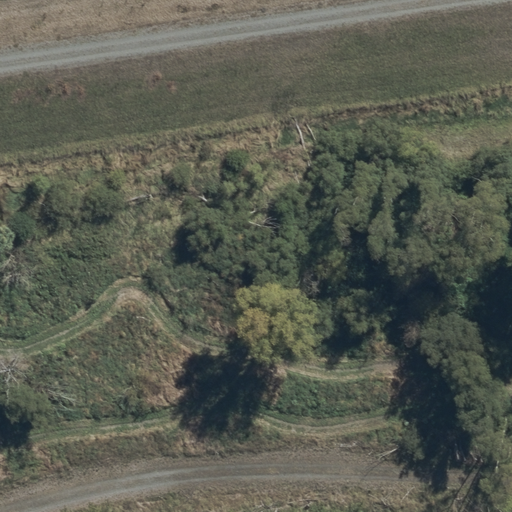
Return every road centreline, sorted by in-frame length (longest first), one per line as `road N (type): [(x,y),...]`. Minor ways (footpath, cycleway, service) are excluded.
road 1 (track): [(434,0),(0,61)]
road 2 (unclassified): [(511,502),(399,495),(125,511)]
